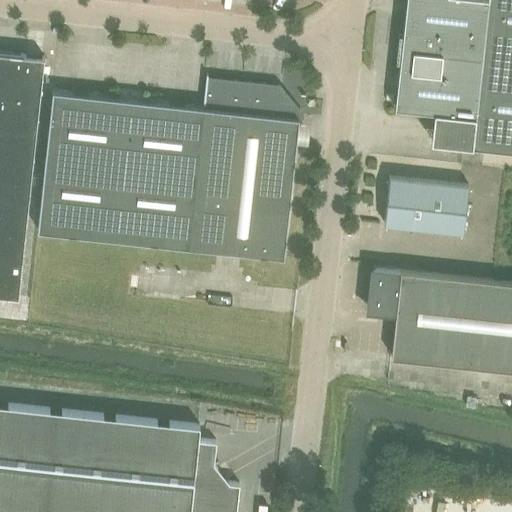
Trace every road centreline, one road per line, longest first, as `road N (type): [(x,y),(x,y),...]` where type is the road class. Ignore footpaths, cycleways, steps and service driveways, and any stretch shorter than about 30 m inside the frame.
road 1 (unclassified): [(297,511),(347,41)]
road 2 (unclassified): [(347,41),(0,5)]
